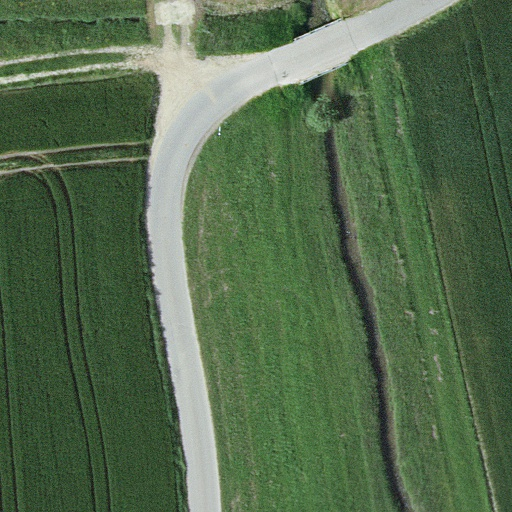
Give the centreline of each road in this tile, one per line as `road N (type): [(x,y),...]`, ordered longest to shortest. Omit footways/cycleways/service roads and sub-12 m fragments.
road 1 (unclassified): [(206,511),(163,227),(170,164),(215,101),(424,0)]
road 2 (track): [(215,101),(173,70),(97,62),(0,72)]
